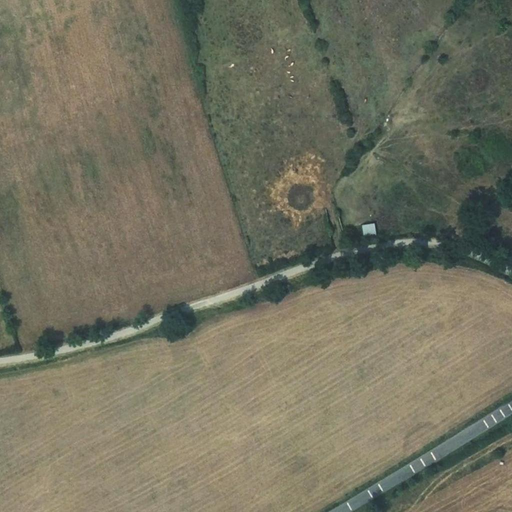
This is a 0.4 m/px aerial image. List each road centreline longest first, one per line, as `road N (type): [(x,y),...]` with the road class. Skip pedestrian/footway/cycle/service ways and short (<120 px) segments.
road 1 (track): [(511,273),(434,241),(388,243),(92,343),(0,361)]
road 2 (unclassified): [(337,511),(511,407)]
